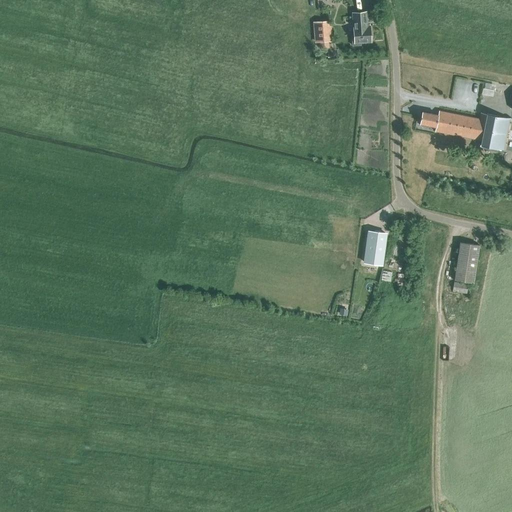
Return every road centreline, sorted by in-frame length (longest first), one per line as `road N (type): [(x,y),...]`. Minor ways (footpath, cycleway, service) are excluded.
road 1 (unclassified): [(511,235),(409,206),(398,185),(398,61),(387,0)]
road 2 (track): [(438,511),(438,317)]
